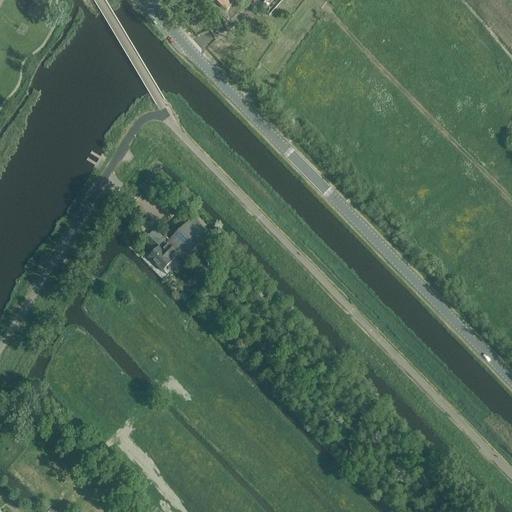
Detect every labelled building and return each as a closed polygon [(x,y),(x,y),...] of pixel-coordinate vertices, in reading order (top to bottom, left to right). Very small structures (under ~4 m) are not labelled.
[(209,0),(226,11),(233,0),(209,0)] [(266,0),(260,8),(269,16),(283,0),(266,0)] [(173,207),(178,211),(186,202),(181,198),(173,207)] [(188,223),(183,218),(163,238),(166,241),(168,243),(167,244),(178,255),(184,261),(210,235),(193,218),(188,223)] [(220,237),(213,244),(220,250),(226,244),(220,237)] [(166,241),(159,248),(148,258),(162,272),(173,261),(172,261),(178,255),(167,244),(168,243),(166,241)] [(194,277),(189,281),(193,286),(198,282),(194,277)] [(211,290),(215,294),(226,281),(221,277),(211,290)]
